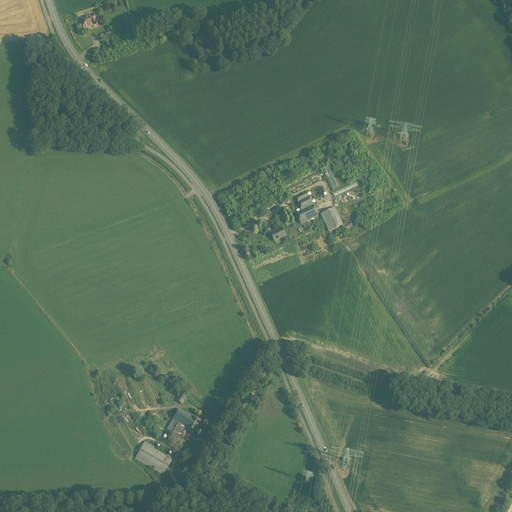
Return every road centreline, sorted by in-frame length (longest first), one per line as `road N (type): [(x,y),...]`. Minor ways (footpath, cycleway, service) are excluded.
road 1 (primary): [(282,356),(208,194),(80,60),(50,0)]
road 2 (track): [(282,356),(411,396),(511,414)]
road 3 (primary): [(349,511),(282,356)]
road 4 (track): [(191,497),(276,359)]
